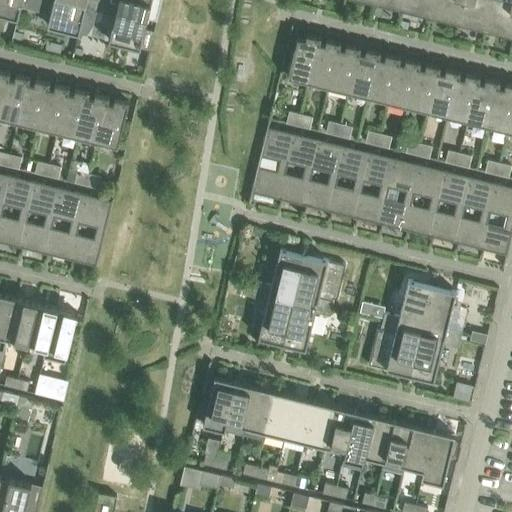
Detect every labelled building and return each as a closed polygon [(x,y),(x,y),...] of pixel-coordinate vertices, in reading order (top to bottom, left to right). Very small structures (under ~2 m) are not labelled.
[(21,0),(0,0),(0,12),(18,17),(20,6),(21,0)] [(21,0),(20,6),(50,14),(47,24),(79,32),(85,6),(86,1),(82,0),(21,0)] [(102,0),(86,0),(86,1),(85,6),(100,10),(102,0)] [(117,0),(117,3),(102,0),(100,10),(115,13),(116,8),(146,16),(157,19),(162,0),(117,0)] [(403,0),(402,7),(403,7),(404,4),(430,10),(429,14),(430,14),(433,0),(403,0)] [(457,20),(458,21),(463,0),(433,0),(430,14),(431,14),(432,11),(458,17),(457,20)] [(463,0),(458,21),(459,21),(460,17),(486,24),(485,27),(486,28),(492,0),(463,0)] [(511,0),(492,0),(486,28),(487,28),(488,24),(511,30),(511,0)] [(115,13),(108,39),(140,47),(149,49),(150,49),(155,29),(143,26),(146,16),(116,8),(115,13)] [(307,85),(319,35),(306,32),(305,38),(300,36),(297,35),(287,75),(308,80),(306,85),(307,85)] [(326,90),(327,90),(339,40),(326,37),(325,43),(319,41),(321,36),(319,35),(307,85),(308,85),(309,81),(327,85),(326,90)] [(341,41),(339,40),(327,90),(328,90),(329,86),(347,90),(346,95),(347,95),(359,45),(346,42),(345,47),(339,46),(341,41)] [(366,99),(367,100),(379,50),(366,47),(364,52),(359,51),(361,45),(359,45),(347,95),(348,95),(349,90),(367,95),(366,99)] [(380,50),(379,50),(367,100),(368,100),(369,95),(387,100),(386,104),(387,105),(399,55),(386,52),(384,57),(379,56),(380,50)] [(406,109),(407,109),(419,60),(405,56),(404,62),(399,61),(400,55),(399,55),(387,105),(388,100),(407,105),(406,109)] [(420,60),(419,60),(407,109),(408,110),(409,105),(427,109),(426,114),(427,114),(439,65),(426,61),(424,67),(419,66),(420,60)] [(440,65),(439,65),(427,114),(428,115),(429,110),(447,114),(446,119),(458,69),(446,66),(444,72),(439,71),(440,65)] [(466,124),(479,74),(465,71),(464,77),(459,75),(460,70),(458,69),(446,119),(447,119),(448,115),(467,119),(466,124)] [(16,125),(28,75),(15,72),(14,76),(9,75),(10,71),(8,70),(0,102),(0,116),(17,120),(16,125)] [(480,75),(479,74),(466,124),(467,124),(468,120),(486,124),(485,129),(486,129),(498,79),(485,76),(484,82),(479,80),(480,75)] [(30,76),(28,75),(16,125),(17,125),(18,121),(36,125),(35,130),(36,130),(48,80),(35,77),(34,81),(29,80),(30,76)] [(505,134),(506,134),(511,109),(511,82),(505,81),(504,86),(498,85),(500,79),(498,79),(486,129),(487,129),(488,124),(506,129),(505,134)] [(50,81),(48,80),(36,130),(37,130),(38,126),(56,130),(55,135),(56,135),(68,85),(55,82),(54,86),(49,84),(50,81)] [(70,85),(68,85),(56,135),(57,135),(58,130),(76,135),(75,140),(76,140),(88,90),(75,87),(74,91),(69,89),(70,85)] [(89,90),(88,90),(76,140),(77,140),(78,135),(96,140),(95,144),(96,145),(108,95),(95,92),(94,95),(88,94),(89,90)] [(109,95),(108,95),(96,145),(98,140),(118,145),(129,100),(115,96),(114,100),(108,99),(109,95)] [(289,110),(286,121),(298,124),(300,113),(289,110)] [(312,116),(300,113),(298,124),(310,127),(312,116)] [(328,120),(326,131),(338,133),(340,123),(328,120)] [(352,125),(340,123),(338,133),(349,136),(352,125)] [(284,172),(287,160),(294,131),(268,125),(261,154),(279,158),(277,170),(263,167),(263,166),(258,165),(252,190),(278,197),(284,172)] [(368,129),(365,140),(377,143),(380,132),(368,129)] [(303,203),(309,178),(312,166),(319,138),(294,131),(287,160),(304,164),(301,176),(284,172),(278,197),(280,197),(279,204),(280,204),(282,198),(303,203)] [(391,135),(380,132),(377,143),(389,146),(391,135)] [(335,184),(337,173),(344,144),(319,138),(312,166),(329,171),(327,182),(309,178),(303,203),(306,203),(304,210),(305,211),(307,204),(309,204),(328,209),(335,184)] [(408,139),(406,150),(417,153),(420,142),(408,139)] [(432,145),(420,142),(417,153),(429,156),(432,145)] [(354,215),(360,190),(363,179),(370,150),(344,144),(337,173),(355,177),(352,188),(335,184),(328,209),(331,210),(329,217),(330,217),(332,210),(333,210),(354,215)] [(0,162),(7,164),(10,152),(0,149),(0,162)] [(448,149),(445,160),(457,163),(459,152),(448,149)] [(385,197),(388,185),(395,156),(370,150),(363,179),(380,183),(377,195),(360,190),(354,215),(356,216),(354,223),(355,223),(356,223),(357,216),(379,222),(385,197)] [(22,155),(10,152),(7,164),(19,167),(22,155)] [(471,155),(459,152),(457,163),(469,166),(471,155)] [(405,228),(411,203),(414,191),(421,163),(395,156),(388,185),(406,189),(403,201),(385,197),(379,222),(381,222),(380,229),(381,229),(383,222),(405,228)] [(35,171),(47,174),(49,162),(38,159),(35,171)] [(487,159),(485,169),(497,172),(499,162),(487,159)] [(61,165),(49,162),(47,174),(58,176),(61,165)] [(511,164),(499,162),(497,172),(508,175),(511,164)] [(430,234),(436,209),(439,198),(446,169),(421,163),(414,191),(431,196),(428,207),(411,203),(405,228),(407,228),(405,235),(406,235),(408,229),(430,234)] [(74,181),(86,183),(89,171),(77,169),(74,181)] [(454,213),(436,209),(430,234),(432,235),(430,241),(431,242),(433,235),(455,240),(462,215),(464,204),(471,175),(446,169),(439,198),(456,202),(454,213)] [(0,215),(0,214),(3,202),(10,174),(0,171),(0,215)] [(101,174),(89,171),(86,183),(98,186),(101,174)] [(0,214),(0,215),(0,240),(20,245),(26,220),(29,209),(36,180),(10,174),(3,202),(21,207),(18,218),(0,214)] [(479,220),(462,215),(455,240),(457,241),(455,248),(457,248),(458,241),(481,247),(487,221),(490,210),(497,181),(471,175),(464,204),(482,208),(479,220)] [(26,220),(20,245),(22,246),(20,253),(21,253),(23,246),(45,251),(51,226),(54,215),(61,186),(36,180),(29,209),(46,213),(43,224),(26,220)] [(504,226),(487,221),(481,247),(482,247),(481,254),(482,254),(484,247),(505,253),(506,253),(511,229),(511,185),(497,181),(490,210),(507,214),(504,226)] [(51,226),(45,251),(47,252),(45,259),(47,259),(48,252),(71,258),(77,232),(79,221),(86,192),(61,186),(54,215),(72,219),(69,230),(51,226)] [(77,232),(71,258),(72,258),(71,265),(72,265),(74,258),(96,264),(112,199),(86,192),(79,221),(97,225),(94,237),(77,232)] [(303,257),(304,252),(280,246),(271,283),(256,279),(254,287),(293,297),(303,257)] [(303,257),(293,297),(332,306),(334,298),(333,298),(333,296),(337,297),(346,262),(314,255),(304,252),(303,257)] [(432,283),(422,281),(408,278),(399,314),(384,311),(382,319),(421,328),(431,288),(432,283)] [(421,328),(460,338),(462,330),(447,326),(456,289),(442,286),(432,283),(431,288),(421,328)] [(293,297),(254,287),(252,295),(267,299),(258,336),(272,339),(282,341),(283,337),(293,297)] [(0,348),(4,350),(7,337),(17,296),(0,292),(0,348)] [(36,301),(17,296),(7,337),(27,342),(36,301)] [(282,341),(292,344),(306,347),(315,311),(330,314),(332,306),(293,297),(283,337),(282,341)] [(364,300),(361,311),(371,314),(374,302),(364,300)] [(43,355),(44,355),(56,306),(36,301),(27,342),(45,346),(43,355)] [(77,311),(56,306),(44,355),(65,360),(77,311)] [(421,328),(382,319),(380,326),(381,327),(381,329),(377,328),(368,363),(400,370),(410,373),(411,368),(421,328)] [(410,373),(420,375),(434,379),(443,342),(458,346),(460,338),(421,328),(411,368),(410,373)] [(4,383),(16,386),(18,377),(6,374),(4,383)] [(224,428),(235,379),(214,374),(202,423),(224,428)] [(30,379),(18,377),(16,386),(27,389),(30,379)] [(235,379),(224,428),(243,433),(245,425),(255,384),(235,379)] [(35,391),(47,394),(49,384),(38,381),(35,391)] [(245,425),(243,433),(263,438),(265,430),(275,389),(255,384),(245,425)] [(295,394),(275,389),(265,430),(285,435),(295,394)] [(19,394),(17,405),(30,409),(33,397),(19,394)] [(305,440),(315,398),(295,394),(285,435),(305,440)] [(335,403),(315,398),(305,440),(325,445),(335,403)] [(345,449),(355,408),(335,403),(325,445),(345,449)] [(345,449),(341,462),(361,467),(364,454),(375,413),(355,408),(345,449)] [(375,413),(364,454),(383,459),(385,459),(395,418),(375,413)] [(383,459),(382,467),(403,472),(405,464),(404,464),(414,423),(395,418),(385,459),(383,459)] [(414,423),(404,464),(405,464),(423,468),(424,469),(434,428),(414,423)] [(423,468),(421,476),(443,482),(455,433),(434,428),(424,469),(423,468)] [(203,462),(215,465),(217,454),(206,451),(203,462)] [(217,454),(215,465),(226,468),(229,457),(217,454)] [(242,472),(254,474),(257,464),(245,461),(242,472)] [(257,464),(254,474),(266,477),(268,467),(257,464)] [(218,486),(219,482),(221,473),(203,468),(200,482),(218,486)] [(282,481),(294,484),(296,473),(285,470),(282,481)] [(35,511),(43,484),(42,484),(0,473),(0,474),(0,511),(35,511)] [(221,473),(219,482),(233,486),(235,476),(221,473)] [(296,473),(294,484),(306,487),(308,476),(296,473)] [(322,491),(334,494),(337,483),(325,480),(322,491)] [(257,481),(255,491),(269,495),(271,485),(257,481)] [(337,483),(334,494),(346,497),(348,486),(337,483)] [(293,490),(290,502),(306,506),(309,494),(293,490)] [(362,501),(373,504),(376,493),(364,490),(362,501)] [(112,511),(116,494),(99,491),(95,511),(112,511)] [(376,493),(373,504),(385,506),(388,496),(376,493)] [(330,499),(327,509),(339,511),(341,511),(343,503),(330,499)] [(402,511),(407,511),(413,511),(416,503),(404,500),(402,511)] [(416,503),(413,511),(426,511),(428,506),(416,503)]
